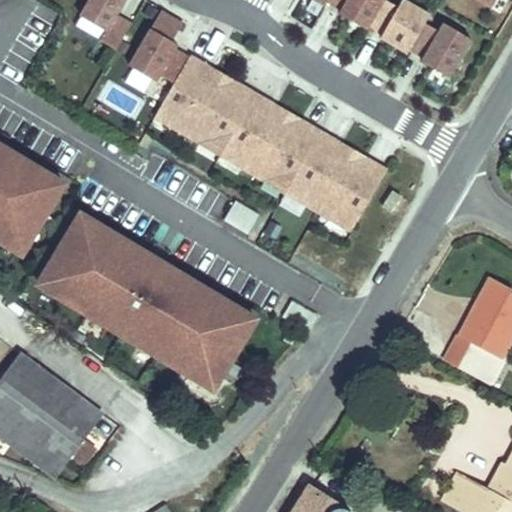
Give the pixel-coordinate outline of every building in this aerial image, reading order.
[(131,28),(116,19),(127,0),(92,0),(81,20),(107,35),(102,45),(116,53),(131,28)] [(328,9),(332,0),(303,0),(326,13),(328,9)] [(369,32),(384,6),(386,0),(332,0),(328,9),(343,17),(340,21),(343,23),(367,37),(369,32)] [(464,0),(492,16),(501,0),(464,0)] [(35,63),(56,13),(33,4),(12,53),(35,63)] [(425,30),(429,21),(404,6),(399,15),(384,6),(369,32),(384,41),(382,45),(384,46),(408,60),(411,56),(425,30)] [(173,42),(181,28),(159,15),(128,69),(154,84),(157,79),(172,87),(187,62),(173,53),(176,49),(170,46),(173,42)] [(448,83),(470,44),(444,29),(439,38),(425,30),(411,56),(425,64),(423,68),(425,70),(448,83)] [(201,83),(197,81),(204,69),(188,60),(187,62),(172,87),(182,93),(164,124),(175,130),(173,133),(185,141),(214,91),(201,83)] [(214,91),(221,79),(204,69),(197,81),(201,83),(214,91)] [(232,102),(239,89),(221,79),(214,91),(228,99),(232,102)] [(219,157),(254,98),(239,89),(232,102),(228,99),(214,91),(185,141),(196,147),(197,144),(219,157)] [(250,179),(279,129),(267,122),(261,119),(269,107),(254,98),(219,157),(241,169),(240,172),(250,179)] [(279,129),(286,117),(269,107),(261,119),(267,122),(279,129)] [(297,139),(304,127),(286,117),(279,129),(292,136),(297,139)] [(284,194),(319,136),(304,127),(297,139),(292,136),(279,129),(250,179),(261,185),(263,182),(284,194)] [(315,216),(344,167),(329,158),(326,157),(333,144),(319,136),(284,194),(305,207),(304,210),(315,216)] [(20,230),(32,237),(59,192),(47,185),(53,175),(45,170),(0,142),(0,232),(6,236),(14,241),(20,230)] [(219,157),(197,144),(196,147),(218,160),(219,157)] [(351,155),(333,144),(326,157),(329,158),(344,167),(351,155)] [(369,165),(351,155),(344,167),(362,177),(369,165)] [(241,169),(219,157),(218,160),(240,172),(241,169)] [(350,233),(384,174),(369,165),(362,177),(359,176),(344,167),(315,216),(326,223),(328,220),(350,233)] [(59,192),(66,179),(62,177),(63,175),(47,166),(45,170),(53,175),(47,185),(59,192)] [(284,194),(263,182),(261,185),(283,198),(284,194)] [(305,207),(284,194),(283,198),(304,210),(305,207)] [(401,200),(392,194),(382,210),(391,216),(401,200)] [(243,232),(255,213),(231,199),(219,218),(243,232)] [(104,220),(88,210),(87,212),(83,210),(75,222),(87,229),(93,218),(102,223),(104,220)] [(87,229),(75,222),(49,268),(60,274),(53,285),(62,290),(198,371),(206,375),(212,365),(224,372),(251,326),(239,320),(245,309),(237,304),(102,223),(93,218),(87,229)] [(24,250),(32,237),(20,230),(14,241),(6,236),(4,239),(19,250),(20,248),(24,250)] [(53,285),(60,274),(49,268),(41,280),(45,282),(44,285),(60,294),(62,290),(53,285)] [(466,309),(479,315),(497,280),(486,274),(466,309)] [(499,357),(511,331),(511,288),(497,280),(479,315),(466,309),(454,333),(499,357)] [(295,297),(285,313),(310,329),(320,313),(295,297)] [(239,320),(251,326),(258,314),(254,311),(255,309),(239,300),(237,304),(245,309),(239,320)] [(102,403),(15,340),(0,360),(0,423),(55,466),(102,403)] [(217,384),(224,372),(212,365),(206,375),(198,371),(196,374),(211,384),(213,382),(217,384)] [(511,511),(511,426),(499,419),(466,477),(456,472),(440,500),(461,511),(468,511),(478,494),(511,511)] [(440,500),(456,472),(440,462),(423,491),(440,500)] [(285,511),(340,511),(305,486),(285,511)] [(182,511),(169,491),(136,511),(182,511)] [(511,511),(478,494),(468,511),(511,511)]
